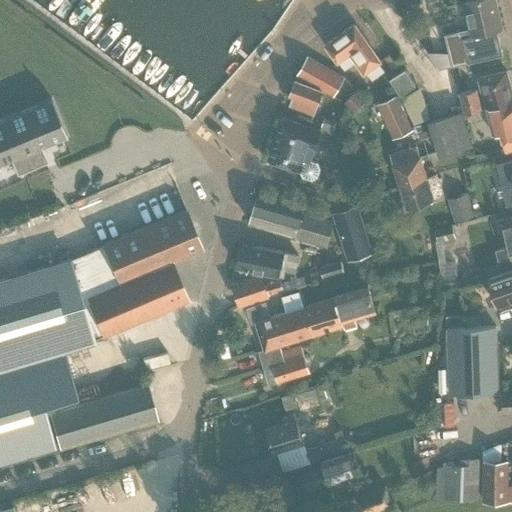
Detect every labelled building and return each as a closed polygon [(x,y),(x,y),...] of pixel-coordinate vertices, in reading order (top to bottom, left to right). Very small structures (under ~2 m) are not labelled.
[(497,31),(503,30),(495,0),(473,0),(464,2),(471,36),(461,38),(467,64),(502,56),(497,31)] [(325,45),(337,63),(350,55),(363,75),(381,63),(355,25),(325,45)] [(333,94),(343,78),(309,56),(298,75),(325,92),(327,90),(333,94)] [(400,96),(414,86),(404,70),(390,80),(400,96)] [(478,80),(485,110),(486,109),(486,108),(511,102),(511,95),(506,73),(478,80)] [(312,115),(322,91),(295,80),(289,95),(292,96),(288,105),(312,115)] [(464,115),(481,111),(476,90),(459,94),(464,115)] [(361,99),(355,93),(344,102),(350,109),(351,110),(361,100),(361,99)] [(396,99),(381,106),(397,137),(411,129),(396,99)] [(51,100),(0,122),(0,164),(11,160),(17,174),(16,174),(17,176),(38,167),(31,152),(41,149),(67,138),(66,136),(65,136),(51,103),(52,102),(51,100)] [(486,109),(485,110),(492,137),(501,134),(506,152),(511,150),(511,102),(486,108),(486,109)] [(439,157),(472,147),(461,113),(429,123),(439,157)] [(320,131),(303,125),(281,118),(267,162),(295,171),(300,172),(302,177),(311,180),(317,177),(320,169),(317,163),(310,160),(313,149),(314,149),(320,131)] [(336,121),(324,118),(322,127),(334,130),(336,121)] [(390,156),(400,188),(421,179),(419,174),(424,172),(419,156),(418,157),(416,148),(390,156)] [(31,152),(38,167),(47,163),(41,149),(31,152)] [(162,167),(169,188),(200,177),(193,156),(162,167)] [(507,207),(511,205),(511,161),(497,165),(507,207)] [(426,177),(424,172),(419,174),(421,179),(400,188),(406,208),(443,197),(436,174),(426,177)] [(474,215),(467,193),(447,199),(454,222),(474,215)] [(326,248),(334,223),(257,198),(249,223),(326,248)] [(372,253),(356,204),(331,212),(347,261),(372,253)] [(0,370),(65,352),(95,342),(94,338),(102,335),(185,302),(170,263),(202,250),(187,212),(103,246),(72,258),(0,279),(0,370)] [(511,217),(502,220),(508,248),(498,251),(500,261),(511,258),(511,217)] [(455,238),(452,224),(434,228),(437,242),(455,238)] [(298,256),(286,253),(253,246),(252,252),(241,250),(237,267),(239,267),(238,267),(281,277),(282,270),(294,273),(298,256)] [(343,273),(340,261),(319,267),(322,278),(343,273)] [(511,271),(488,281),(499,308),(500,307),(501,309),(511,305),(511,271)] [(262,278),(234,287),(239,306),(268,297),(262,278)] [(269,295),(282,291),(280,282),(266,286),(269,295)] [(279,347),(312,337),(312,336),(304,308),(303,308),(298,288),(280,294),(286,313),(270,318),(265,304),(247,309),(252,324),(256,323),(264,351),(259,353),(264,369),(285,362),(282,353),(281,351),(279,347)] [(312,336),(312,337),(344,327),(343,322),(375,312),(367,288),(304,308),(312,336)] [(447,316),(446,316),(446,325),(458,325),(458,316),(447,316)] [(448,330),(450,385),(450,392),(497,391),(495,329),(448,330)] [(281,351),(282,353),(285,362),(264,369),(268,384),(308,372),(301,345),(281,351)] [(75,396),(72,385),(64,354),(0,372),(0,461),(54,447),(42,405),(75,396)] [(332,407),(325,384),(315,387),(322,409),(332,407)] [(60,447),(156,419),(146,386),(50,414),(60,447)] [(511,411),(511,391),(502,392),(503,412),(511,411)] [(286,410),(297,406),(293,395),(282,398),(286,410)] [(273,454),(304,444),(294,413),(282,416),(285,424),(266,430),(273,454)] [(320,420),(306,422),(308,437),(323,435),(320,420)] [(310,461),(342,451),(338,439),(306,450),(310,461)] [(330,485),(359,476),(352,453),(323,462),(326,474),(313,478),(316,488),(306,491),(312,510),(336,502),(330,485)] [(479,458),(459,458),(459,464),(445,464),(444,498),(477,499),(479,458)] [(508,460),(482,459),(482,501),(507,501),(508,460)] [(369,511),(391,504),(385,487),(348,500),(352,511),(360,509),(361,511),(369,511)] [(227,508),(226,497),(202,498),(202,511),(234,511),(234,508),(227,508)]
